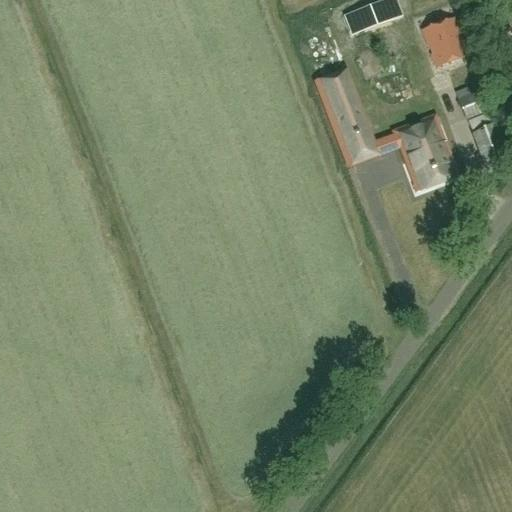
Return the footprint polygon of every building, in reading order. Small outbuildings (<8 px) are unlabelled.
[(446,0),(412,0),(418,14),(422,13),(424,19),(420,20),(425,32),(455,21),(446,0)] [(473,13),(482,37),(500,30),(491,6),(473,13)] [(430,90),(417,50),(404,54),(401,44),(393,47),(410,97),(430,90)] [(373,146),(369,135),(345,73),(316,84),(340,146),(348,168),(377,157),(373,146)] [(441,102),(457,101),(455,82),(439,84),(441,102)] [(488,89),(458,102),(466,120),(495,108),(488,89)] [(450,199),(429,141),(389,155),(409,213),(424,208),(450,199)]
